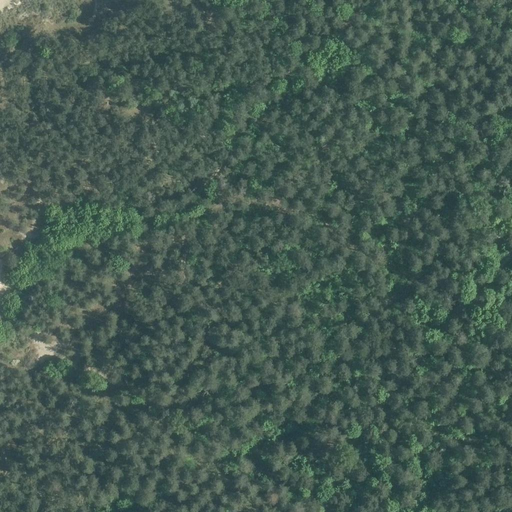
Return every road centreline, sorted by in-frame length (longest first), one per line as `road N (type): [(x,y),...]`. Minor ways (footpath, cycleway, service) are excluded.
road 1 (unknown): [(377,0),(262,95),(184,204),(97,224),(36,259),(0,295)]
road 2 (unknown): [(413,282),(365,322),(332,370),(297,374),(237,314),(191,295),(176,279),(184,204)]
road 3 (unknown): [(511,225),(413,282),(474,296),(511,316)]
